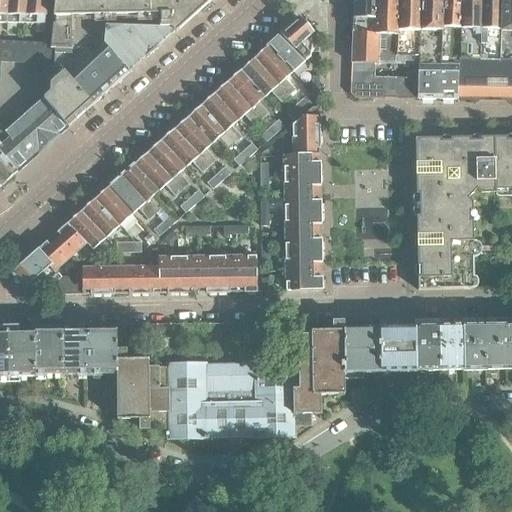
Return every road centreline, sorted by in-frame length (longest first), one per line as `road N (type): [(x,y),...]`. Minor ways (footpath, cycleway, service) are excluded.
road 1 (residential): [(511,405),(404,413),(288,465),(208,476),(153,464),(58,424),(0,423)]
road 2 (residential): [(0,306),(511,301)]
road 3 (residential): [(0,234),(267,0)]
road 4 (residential): [(334,117),(511,117)]
